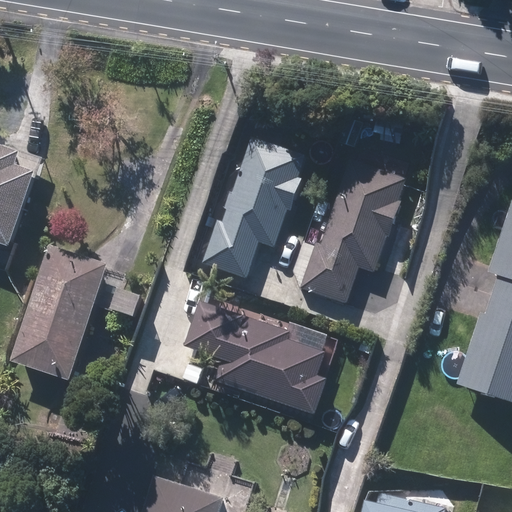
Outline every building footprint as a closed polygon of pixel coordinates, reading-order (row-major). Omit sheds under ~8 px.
[(307,158),(253,140),(225,226),(220,224),(206,265),(248,279),(260,243),(277,249),(307,158)] [(21,155),(0,148),(0,244),(11,248),(35,175),(16,169),(21,155)] [(407,180),(351,162),(323,248),(319,247),(305,290),(347,304),(359,268),(376,274),(407,180)] [(511,213),(492,274),(501,277),(488,317),(484,316),(460,387),(511,404),(511,213)] [(109,267),(51,248),(14,362),(72,381),(109,267)] [(224,361),(217,382),(316,417),(328,382),(317,378),(325,354),(288,341),(290,334),(201,303),(185,347),(224,361)] [(156,480),(145,511),(220,511),(224,501),(156,480)] [(367,503),(364,511),(446,511),(447,510),(381,495),(378,505),(367,503)]
